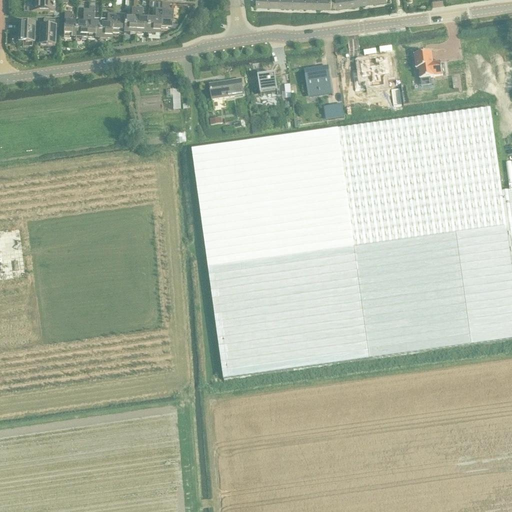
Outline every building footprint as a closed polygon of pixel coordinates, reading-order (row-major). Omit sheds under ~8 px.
[(34,0),(34,13),(53,13),(53,0),(34,0)] [(123,35),(123,36),(136,36),(137,10),(137,0),(133,0),(133,10),(131,10),(131,20),(125,20),(124,35),(123,35)] [(148,21),(148,37),(160,37),(160,30),(159,29),(161,4),(158,4),(158,11),(155,11),(155,21),(148,21)] [(161,4),(159,29),(160,30),(172,30),(173,12),(166,11),(167,4),(161,4)] [(88,10),(87,41),(99,42),(100,22),(94,22),(94,15),(93,15),(94,7),(89,7),(89,10),(88,10)] [(76,21),(75,41),(87,41),(88,10),(84,10),(83,15),(83,21),(76,21)] [(100,22),(99,42),(112,42),(112,34),(112,16),(112,11),(108,10),(108,16),(107,16),(107,23),(100,22)] [(137,10),(136,36),(148,37),(148,21),(142,20),(142,10),(137,10)] [(61,14),(60,22),(64,22),(63,40),(75,41),(76,21),(70,21),(70,14),(64,14),(61,14)] [(112,16),(112,34),(123,35),(124,35),(125,20),(125,17),(112,16)] [(54,48),(55,29),(58,30),(59,22),(43,21),(43,28),(40,28),(39,47),(54,48)] [(32,45),(33,45),(34,26),(19,25),(18,44),(22,44),(22,49),(32,50),(32,45)] [(431,54),(414,56),(416,71),(419,70),(420,81),(435,79),(435,78),(443,77),(441,64),(433,65),(431,54)] [(387,60),(360,64),(362,79),(371,77),(372,84),(381,83),(380,76),(389,75),(387,60)] [(328,68),(304,72),(306,85),(308,85),(310,98),(331,95),(332,96),(333,96),(328,68)] [(258,78),(261,98),(261,97),(277,94),(277,95),(278,95),(275,75),(274,75),(274,76),(259,79),(258,78)] [(241,81),(210,86),(212,102),(244,97),(241,81)] [(337,107),(325,109),(327,122),(339,120),(337,107)] [(490,110),(192,151),(224,382),(511,342),(511,192),(508,193),(508,192),(502,193),(490,110)]
